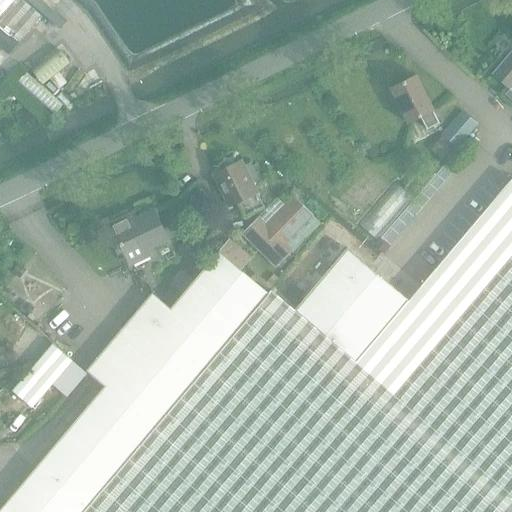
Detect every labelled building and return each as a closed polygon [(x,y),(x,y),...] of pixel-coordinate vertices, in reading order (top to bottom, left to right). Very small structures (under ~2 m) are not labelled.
[(0,0),(0,19),(15,0),(0,0)] [(42,16),(22,0),(15,0),(0,19),(0,25),(20,42),(42,16)] [(18,43),(0,28),(0,48),(9,56),(18,43)] [(511,51),(491,76),(509,90),(505,95),(511,100),(511,51)] [(60,90),(68,84),(60,74),(52,80),(60,90)] [(102,83),(97,75),(59,96),(64,105),(102,83)] [(439,124),(433,112),(434,111),(417,77),(391,90),(408,124),(420,118),(426,131),(439,124)] [(431,151),(444,162),(456,148),(457,149),(478,124),(462,112),(441,136),(442,137),(431,151)] [(256,177),(251,166),(244,169),(241,165),(214,178),(230,210),(240,206),(246,218),(263,210),(249,180),(256,177)] [(511,495),(511,181),(509,179),(409,301),(347,250),(296,311),(511,495)] [(412,199),(394,183),(358,225),(377,241),(412,199)] [(321,225),(292,197),(264,225),(254,216),(239,232),(275,267),(290,252),(293,254),(321,225)] [(120,253),(123,251),(129,265),(150,255),(148,249),(167,240),(154,211),(135,221),(132,216),(111,226),(118,240),(114,242),(120,253)] [(229,239),(218,252),(240,270),(251,257),(229,239)] [(87,370),(106,388),(14,495),(0,511),(511,511),(511,495),(296,311),(272,291),(270,295),(240,270),(218,252),(171,309),(151,294),(87,370)] [(53,344),(13,391),(33,408),(52,385),(73,361),(53,344)]
